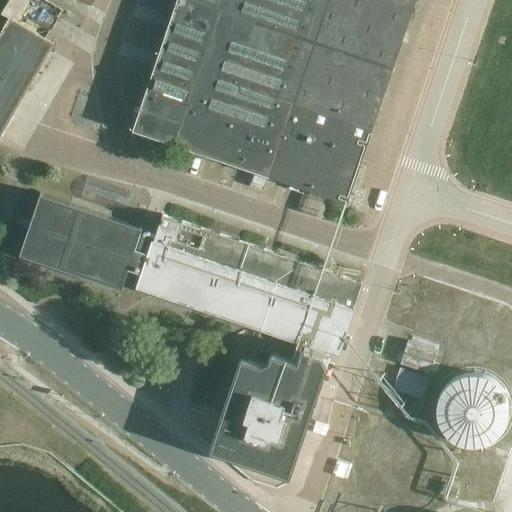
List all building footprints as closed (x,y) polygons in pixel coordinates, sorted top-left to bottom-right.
[(185,0),(143,127),(348,199),(414,0),(185,0)] [(0,138),(55,43),(0,11),(0,138)] [(325,195),(305,189),(298,209),(318,216),(325,195)] [(162,215),(150,249),(138,244),(145,226),(45,192),(31,234),(24,252),(124,287),(132,264),(144,268),(139,282),(161,289),(157,301),(169,305),(173,294),(306,340),(299,360),(274,351),(270,364),(245,355),(213,447),(294,475),(310,428),(337,351),(342,353),(365,286),(162,215)] [(408,341),(400,363),(430,372),(437,350),(408,341)] [(499,453),(511,410),(511,383),(453,365),(432,432),(499,453)] [(394,388),(422,398),(429,377),(401,367),(394,388)]
